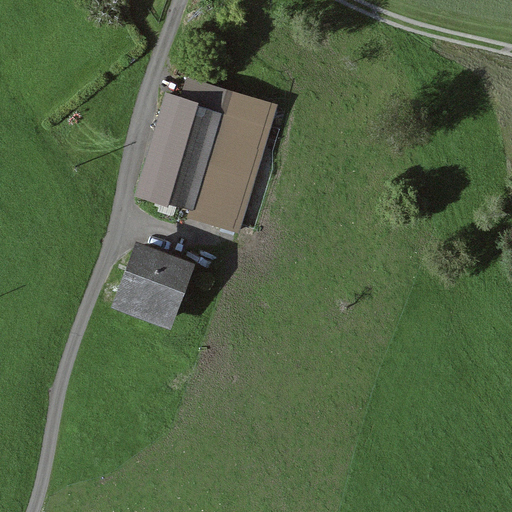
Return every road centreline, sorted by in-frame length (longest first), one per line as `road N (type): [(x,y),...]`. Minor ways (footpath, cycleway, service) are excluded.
road 1 (unclassified): [(35,511),(88,291),(180,0)]
road 2 (unclassified): [(346,0),(511,51)]
